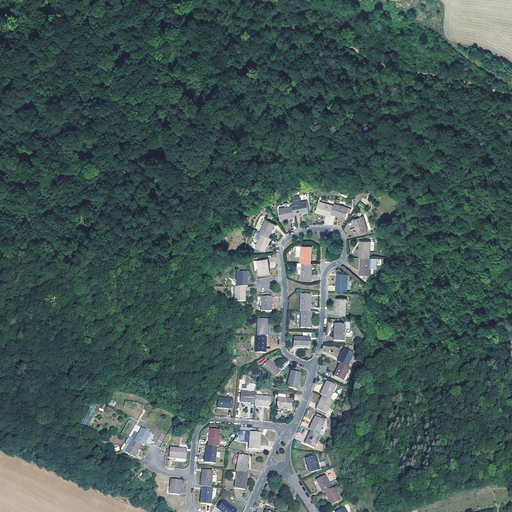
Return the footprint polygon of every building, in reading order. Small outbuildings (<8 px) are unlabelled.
[(307,200),(292,203),(292,205),(294,213),(309,210),(307,200)] [(331,211),(333,205),(319,201),(316,210),(323,213),(324,211),(330,213),(331,212),(331,211)] [(348,207),(333,203),(333,205),(331,211),(338,213),(338,215),(345,217),(348,207)] [(294,213),(292,205),(278,208),(280,218),(295,215),(294,213)] [(332,226),(335,217),(330,215),(329,218),(326,216),(324,223),(332,226)] [(368,230),(363,216),(353,220),(358,233),(368,230)] [(260,233),(268,236),(271,230),(269,229),(272,222),(265,219),(259,232),(260,233)] [(265,243),(268,237),(268,236),(260,233),(255,246),(264,251),(267,244),(265,243)] [(359,248),(359,257),(361,257),(362,257),(369,258),(370,241),(361,240),(361,248),(359,248)] [(184,245),(179,241),(176,245),(182,249),(184,245)] [(300,256),(300,262),(302,262),(310,262),(311,262),(311,252),(309,252),(310,245),(300,245),(300,256)] [(369,258),(362,257),(362,265),(360,265),(360,274),(370,274),(371,268),(371,258),(369,258)] [(266,258),(256,260),(258,274),(269,272),(266,258)] [(310,270),(311,262),(310,262),(302,262),(302,267),(301,278),(311,279),(312,269),(310,270)] [(236,270),(236,284),(245,285),(246,285),(247,270),(236,270)] [(346,290),(347,274),(338,273),(338,280),(336,280),(336,290),(346,290)] [(236,284),(234,284),(234,299),(245,299),(245,285),(236,284)] [(301,309),(310,310),(311,300),(309,300),(310,293),(301,293),(300,309),(301,309)] [(271,309),(271,295),(261,295),(261,300),(261,309),(271,309)] [(346,315),(346,298),(337,297),(337,305),(336,305),(335,315),(346,315)] [(310,317),(310,310),(301,309),(301,326),(311,327),(311,318),(310,317)] [(257,317),(256,334),(264,334),(266,334),(267,334),(267,325),(266,325),(266,317),(257,317)] [(345,340),(345,323),(336,323),(336,330),(335,330),(334,339),(345,340)] [(256,334),(255,334),(254,351),(265,351),(265,342),(264,341),(264,334),(256,334)] [(293,346),(310,347),(310,338),(303,337),(303,336),(293,335),(293,346)] [(344,347),(338,360),(340,361),(347,364),(353,352),(344,347)] [(272,364),(267,359),(260,365),(272,378),(280,370),(273,364),(272,364)] [(347,364),(340,361),(334,374),(343,378),(349,365),(347,364)] [(300,372),(291,369),(290,376),(289,376),(286,385),(296,387),(300,372)] [(326,379),(320,392),(322,394),(330,397),(336,383),(326,379)] [(247,399),(255,400),(255,394),(256,391),(242,390),(241,400),(247,401),(247,399)] [(255,401),(255,402),(262,403),(262,405),(269,406),(270,399),(270,395),(255,394),(255,400),(255,401)] [(330,397),(322,394),(317,406),(326,411),(332,398),(330,397)] [(232,405),(232,397),(218,395),(217,405),(224,406),(224,404),(232,405)] [(292,397),(278,395),(277,406),(291,407),(292,397)] [(83,423),(88,426),(91,417),(90,417),(94,406),(91,404),(83,423)] [(315,414),(309,428),(311,428),(319,432),(325,419),(315,414)] [(319,432),(311,428),(305,442),(314,446),(320,433),(319,432)] [(216,447),(218,447),(218,437),(217,437),(218,430),(209,429),(207,446),(216,447)] [(141,447),(143,448),(150,436),(141,430),(134,443),(141,447)] [(248,448),(259,449),(260,440),(258,439),(259,432),(250,431),(248,448)] [(161,433),(156,445),(160,447),(165,435),(161,433)] [(125,455),(132,442),(129,440),(122,453),(125,455)] [(134,460),(141,447),(134,443),(132,442),(125,455),(134,460)] [(215,463),(216,447),(207,446),(207,453),(205,453),(205,463),(215,463)] [(174,463),(185,464),(186,455),(178,454),(178,453),(169,452),(169,454),(168,458),(168,462),(174,463)] [(238,454),(236,471),(237,471),(246,472),(247,463),(246,463),(247,455),(238,454)] [(319,468),(315,454),(305,457),(307,464),(309,463),(311,470),(319,468)] [(203,487),(211,488),(212,481),(212,475),(213,471),(203,470),(203,478),(201,478),(201,487),(202,487),(203,487)] [(246,472),(237,471),(235,488),(246,489),(247,480),(245,479),(246,472)] [(316,478),(323,492),(325,490),(332,487),(326,474),(316,478)] [(180,497),(181,482),(171,482),(170,496),(180,497)] [(332,487),(325,490),(331,504),(341,499),(334,486),(332,487)] [(211,505),(212,488),(211,488),(203,487),(203,494),(201,494),(201,504),(211,505)] [(232,506),(224,501),(218,508),(222,511),(236,511),(231,507),(232,506)]
